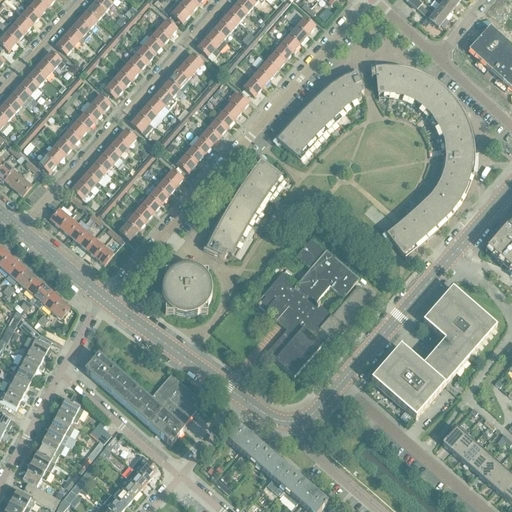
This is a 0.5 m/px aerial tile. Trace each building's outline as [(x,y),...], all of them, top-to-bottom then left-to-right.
[(53,4),(47,0),(32,0),(36,3),(34,4),(45,13),(53,4)] [(111,7),(103,0),(99,0),(93,7),(110,21),(107,18),(104,15),(111,7)] [(186,0),(179,9),(178,9),(189,18),(196,10),(186,0)] [(204,1),(202,0),(186,0),(196,10),(204,1)] [(255,7),(247,0),(243,0),(237,7),(247,16),(255,7)] [(322,0),(321,1),(329,10),(338,0),(322,0)] [(402,0),(417,13),(420,9),(422,7),(414,0),(402,0)] [(455,0),(446,0),(443,4),(453,12),(460,3),(455,0)] [(511,6),(506,1),(500,9),(511,19),(511,6)] [(29,4),(23,10),(37,22),(45,13),(34,4),(32,7),(29,4)] [(453,12),(443,4),(435,14),(445,21),(453,12)] [(144,5),(136,14),(140,17),(148,8),(144,5)] [(178,9),(179,9),(175,6),(167,15),(181,27),(189,18),(178,9)] [(110,21),(93,7),(86,15),(96,24),(100,19),(103,22),(104,21),(107,24),(110,21)] [(247,16),(237,7),(229,16),(239,25),(247,16)] [(431,19),(420,9),(417,13),(423,19),(438,31),(445,21),(435,14),(431,19)] [(511,19),(500,9),(493,18),(509,30),(511,26),(511,19)] [(37,22),(23,10),(21,13),(18,17),(20,20),(18,22),(29,31),(37,22)] [(128,21),(133,15),(129,12),(125,17),(128,21)] [(140,17),(136,14),(129,22),(133,26),(140,17)] [(86,15),(78,24),(91,36),(92,35),(89,32),(96,24),(86,15)] [(239,25),(229,16),(221,25),(231,34),(239,25)] [(9,25),(7,28),(21,40),(29,31),(18,22),(17,24),(14,21),(9,26),(9,25)] [(129,22),(121,31),(125,35),(133,26),(129,22)] [(295,31),(306,40),(314,31),(304,22),(295,31)] [(91,36),(78,24),(70,32),(84,45),(85,44),(84,44),(91,36)] [(157,33),(168,42),(176,33),(165,24),(162,28),(159,26),(155,30),(158,32),(157,33)] [(221,25),(213,34),(223,43),(231,34),(221,25)] [(21,40),(7,28),(1,34),(5,37),(2,40),(13,49),(21,40)] [(125,35),(121,31),(113,40),(117,43),(125,35)] [(306,40),(295,31),(292,35),(288,32),(285,36),(288,39),(288,40),(298,49),(306,40)] [(70,32),(63,41),(73,50),(78,44),(82,48),(84,45),(70,32)] [(157,33),(150,41),(160,51),(168,42),(157,33)] [(223,43),(213,34),(205,43),(219,55),(227,47),(223,43)] [(479,39),(465,54),(473,61),(487,46),(479,39)] [(13,49),(2,40),(1,41),(0,40),(0,54),(0,55),(3,52),(7,55),(13,49)] [(117,43),(113,40),(106,48),(109,52),(117,43)] [(288,40),(280,49),(290,58),(298,49),(288,40)] [(73,50),(63,41),(54,50),(65,59),(73,50)] [(160,51),(150,41),(142,50),(152,59),(160,51)] [(219,55),(205,43),(197,52),(207,61),(212,56),(216,59),(219,55)] [(487,46),(473,61),(481,68),(494,53),(487,46)] [(106,48),(98,57),(102,60),(109,52),(106,48)] [(290,58),(280,49),(272,58),(282,67),(290,58)] [(152,59),(142,50),(138,54),(136,53),(134,56),(136,57),(134,59),(145,68),(152,59)] [(494,53),(481,68),(488,75),(502,60),(494,53)] [(50,55),(42,64),(52,73),(56,69),(60,72),(64,68),(60,65),(50,55)] [(102,60),(98,57),(90,66),(94,69),(102,60)] [(184,67),(194,76),(202,67),(192,58),(184,67)] [(263,63),(261,65),(274,76),(282,67),(272,58),(266,65),(263,63)] [(145,68),(134,59),(127,67),(137,76),(145,68)] [(502,60),(488,75),(496,82),(509,67),(502,60)] [(42,64),(34,73),(48,85),(49,85),(45,81),(52,73),(42,64)] [(274,76),(261,65),(255,71),(258,74),(256,76),(266,85),(274,76)] [(94,69),(90,66),(83,74),(86,78),(94,69)] [(127,67),(119,76),(129,85),(137,76),(127,67)] [(184,67),(176,75),(186,85),(194,76),(184,67)] [(511,69),(509,67),(496,82),(503,88),(511,78),(511,69)] [(440,148),(442,159),(442,160),(441,167),(441,168),(440,173),(439,176),(438,182),(436,185),(433,191),(432,193),(428,198),(425,201),(416,209),(415,210),(406,218),(404,220),(396,227),(395,228),(384,236),(404,262),(415,253),(416,253),(426,244),(437,235),(437,234),(447,225),(457,214),(457,213),(464,201),(470,187),(473,173),(473,172),(474,160),(473,145),(472,141),(469,130),(467,125),(463,116),(461,114),(455,104),(453,102),(444,93),(442,91),(433,84),(431,83),(419,77),(418,76),(405,72),(391,70),(390,70),(375,70),(370,70),(370,74),(371,82),(376,82),(377,98),(378,103),(386,103),(387,103),(388,103),(391,103),(395,104),(398,104),(401,105),(404,106),(406,107),(407,107),(409,109),(412,110),(415,112),(417,113),(419,115),(421,117),(422,118),(423,119),(424,120),(426,121),(428,123),(429,125),(430,127),(432,129),(433,131),(434,133),(436,136),(437,138),(438,142),(439,145),(440,148)] [(48,85),(34,73),(27,81),(37,91),(41,86),(45,89),(48,85)] [(119,76),(117,73),(109,82),(111,84),(112,84),(122,94),(129,85),(119,76)] [(307,107),(304,110),(301,113),(297,117),(294,120),(291,124),(288,127),(284,130),(281,134),(278,138),(274,142),(277,144),(299,163),(302,160),(305,156),(307,153),(310,150),(314,146),(317,143),(320,140),(323,137),(326,134),(330,131),(333,128),(337,125),(340,122),(343,119),(347,117),(349,115),(352,113),(355,111),(357,109),(359,108),(362,106),(360,101),(358,98),(363,96),(354,74),(350,76),(348,77),(344,78),(341,80),(337,82),(333,85),(329,87),(326,90),(325,91),(324,92),(323,92),(320,95),(317,98),(314,100),(311,103),(307,107)] [(186,85),(176,75),(168,84),(182,96),(182,95),(179,93),(186,85)] [(266,85),(256,76),(254,78),(252,76),(248,81),(250,83),(248,85),(258,94),(266,85)] [(511,78),(503,88),(511,95),(511,93),(511,78)] [(78,80),(69,89),(73,92),(81,83),(78,80)] [(27,81),(19,90),(32,102),(33,102),(30,99),(37,91),(27,81)] [(112,84),(111,84),(104,93),(102,92),(99,95),(106,101),(109,98),(114,102),(122,94),(112,84)] [(168,84),(161,93),(175,105),(180,100),(179,99),(182,96),(168,84)] [(258,94),(248,85),(243,92),(241,93),(239,91),(238,93),(247,100),(249,97),(253,101),(258,94)] [(69,89),(62,98),(66,101),(73,92),(69,89)] [(32,102),(19,90),(11,99),(22,108),(25,111),(32,102)] [(161,93),(153,101),(163,110),(164,109),(168,113),(175,105),(161,93)] [(62,98),(54,106),(58,110),(66,101),(62,98)] [(227,105),(240,116),(248,107),(237,98),(230,106),(228,104),(227,105)] [(22,108),(11,99),(4,107),(14,116),(18,112),(22,108)] [(91,108),(101,117),(109,108),(98,99),(94,103),(92,101),(88,106),(91,108)] [(163,110),(153,101),(146,110),(156,119),(163,110)] [(240,116),(227,105),(220,113),(222,115),(221,116),(232,125),(240,116)] [(58,110),(54,106),(47,115),(50,118),(58,110)] [(14,116),(4,107),(0,111),(0,119),(9,127),(10,127),(7,124),(14,116)] [(91,108),(83,117),(93,126),(101,117),(91,108)] [(156,119),(146,110),(138,118),(152,130),(149,127),(156,119)] [(50,118),(47,115),(39,123),(43,127),(50,118)] [(221,116),(214,125),(224,134),(232,125),(221,116)] [(93,126),(83,117),(75,125),(86,134),(93,126)] [(152,130),(138,118),(130,127),(144,139),(152,130)] [(187,123),(183,120),(180,123),(175,119),(173,118),(178,123),(180,125),(183,128),(187,123)] [(9,127),(0,119),(0,134),(2,136),(9,127)] [(39,123),(31,132),(35,135),(43,127),(39,123)] [(75,125),(68,134),(78,143),(86,134),(75,125)] [(214,125),(206,134),(216,143),(224,134),(214,125)] [(68,134),(64,131),(57,139),(60,142),(71,152),(78,143),(68,134)] [(31,132),(24,141),(27,144),(35,135),(31,132)] [(117,142),(127,151),(132,146),(135,143),(130,138),(125,133),(117,142)] [(216,143),(206,134),(198,143),(208,152),(216,143)] [(71,152),(60,142),(53,151),(63,160),(71,152)] [(117,142),(109,151),(120,160),(127,151),(117,142)] [(208,152),(198,143),(190,152),(200,161),(208,152)] [(63,160),(53,151),(49,155),(46,153),(42,157),(45,159),(45,160),(55,169),(63,160)] [(120,160),(109,151),(102,159),(112,169),(120,160)] [(200,161),(190,152),(182,161),(193,170),(200,161)] [(13,157),(10,160),(12,162),(14,163),(16,161),(17,162),(20,159),(15,154),(13,157)] [(152,156),(147,161),(151,165),(156,159),(152,156)] [(102,159),(94,168),(105,177),(112,169),(102,159)] [(55,169),(45,160),(37,168),(47,178),(55,169)] [(193,170),(182,161),(177,168),(178,169),(175,171),(180,175),(182,173),(187,177),(193,170)] [(219,221),(219,222),(216,226),(214,230),(212,234),(210,238),(208,242),(205,246),(205,248),(204,250),(203,251),(224,261),(226,257),(230,259),(235,261),(235,260),(236,257),(238,254),(240,251),(240,250),(241,249),(243,245),(245,241),(247,237),(249,234),(251,230),(253,226),(256,222),(258,218),(261,214),(263,211),(265,207),(268,204),(270,200),(273,197),(275,193),(278,190),(280,186),(283,182),(260,165),(257,163),(249,174),(241,186),(240,186),(240,187),(240,188),(238,191),(235,194),(233,197),(231,201),(228,205),(226,209),(223,213),(221,217),(219,221)] [(4,167),(0,171),(0,181),(4,185),(12,174),(15,171),(6,164),(4,167)] [(94,168),(87,176),(97,185),(101,181),(105,186),(110,181),(105,177),(94,168)] [(21,182),(12,174),(4,185),(12,192),(21,182)] [(171,174),(163,183),(174,192),(181,183),(171,174)] [(132,178),(133,177),(131,175),(127,179),(130,181),(128,183),(132,186),(136,182),(132,178)] [(97,185),(87,176),(80,185),(90,194),(94,189),(97,192),(101,188),(97,185)] [(30,189),(21,182),(12,192),(21,200),(30,189)] [(163,183),(156,192),(166,201),(174,192),(163,183)] [(90,194),(80,185),(71,194),(81,203),(87,197),(90,200),(93,196),(90,194)] [(166,201),(156,192),(148,200),(159,209),(166,201)] [(148,200),(141,209),(151,218),(159,209),(148,200)] [(106,208),(102,213),(106,216),(110,211),(106,208)] [(141,209),(133,218),(144,227),(151,218),(141,209)] [(59,231),(68,221),(59,213),(50,223),(59,231)] [(106,216),(102,213),(98,217),(102,221),(106,216)] [(94,225),(97,222),(92,217),(89,220),(94,225)] [(133,218),(126,226),(136,235),(144,227),(133,218)] [(76,228),(68,221),(59,231),(67,239),(76,228)] [(97,222),(94,225),(100,230),(103,226),(97,222)] [(511,225),(507,230),(506,229),(486,252),(511,274),(511,225)] [(136,235),(126,226),(118,235),(128,244),(136,235)] [(85,235),(76,228),(67,239),(76,246),(85,236),(85,235)] [(85,236),(76,246),(85,253),(94,243),(90,239),(93,236),(88,232),(85,235),(85,236)] [(102,250),(94,243),(85,253),(94,261),(103,250),(102,250)] [(295,288),(315,305),(329,290),(342,301),(358,282),(325,254),(324,255),(310,243),(295,260),(309,272),(295,288)] [(103,250),(94,261),(103,269),(112,258),(107,254),(110,252),(105,247),(102,250),(103,250)] [(0,269),(9,259),(0,251),(0,269)] [(9,259),(0,269),(0,270),(8,277),(17,266),(9,259)] [(26,274),(17,266),(8,277),(17,285),(26,274)] [(191,320),(198,317),(207,317),(207,308),(208,307),(208,306),(209,304),(209,302),(210,300),(210,299),(210,297),(210,296),(210,294),(210,293),(210,291),(210,289),(209,288),(209,286),(208,284),(207,283),(207,274),(198,274),(197,273),(195,273),(194,272),(192,272),(189,271),(187,271),(185,271),(182,271),(181,271),(179,272),(178,272),(176,273),(174,274),(173,274),(164,274),(164,283),(164,284),(163,286),(162,288),(162,289),(161,291),(161,292),(161,294),(161,296),(161,297),(161,299),(161,301),(162,302),(162,303),(164,308),(164,317),(173,317),(174,318),(176,318),(178,319),(180,320),(181,320),(183,320),(186,320),(188,320),(191,320)] [(286,272),(283,275),(288,280),(291,276),(286,272)] [(26,274),(17,285),(25,292),(35,281),(26,274)] [(315,305),(295,288),(281,276),(267,292),(269,294),(257,308),(261,312),(274,298),(286,308),(274,323),(286,333),(266,357),(272,362),(300,329),(312,339),(330,318),(315,305)] [(43,289),(35,281),(25,292),(33,299),(43,289)] [(26,303),(23,307),(28,311),(31,308),(33,307),(39,312),(43,307),(52,297),(43,289),(33,299),(30,304),(28,306),(26,303)] [(330,318),(312,339),(322,348),(328,340),(334,346),(350,328),(350,329),(351,329),(352,329),(353,329),(353,328),(354,328),(374,305),(356,290),(331,319),(330,318)] [(496,330),(452,291),(422,325),(444,344),(421,370),(400,351),(370,384),(415,423),(496,330)] [(52,297),(43,307),(51,315),(60,304),(52,297)] [(261,312),(274,323),(286,308),(274,298),(261,312)] [(60,304),(51,315),(60,322),(69,311),(60,304)] [(15,314),(10,324),(16,328),(18,325),(21,319),(15,314)] [(45,326),(40,322),(37,325),(38,326),(34,330),(36,332),(40,328),(42,330),(45,326)] [(18,330),(31,341),(49,351),(49,350),(51,345),(41,340),(40,339),(24,324),(18,330)] [(300,329),(272,362),(293,381),(322,348),(312,339),(300,329)] [(31,341),(26,350),(44,360),(47,361),(51,355),(48,354),(49,351),(31,341)] [(26,350),(22,359),(40,369),(44,360),(26,350)] [(22,359),(17,368),(35,378),(38,371),(40,372),(40,373),(42,375),(44,372),(39,369),(40,369),(22,359)] [(127,412),(141,396),(98,359),(84,375),(127,412)] [(35,378),(17,368),(12,377),(30,386),(35,378)] [(30,386),(12,377),(7,385),(25,395),(30,386)] [(171,378),(149,403),(181,431),(203,406),(171,378)] [(7,385),(2,394),(21,404),(25,395),(7,385)] [(2,394),(0,398),(0,405),(15,414),(19,407),(21,408),(21,409),(23,410),(25,407),(20,404),(21,404),(2,394)] [(141,396),(127,412),(170,449),(184,433),(181,431),(149,403),(141,396)] [(61,412),(79,422),(83,413),(65,403),(61,412)] [(61,412),(56,422),(69,429),(72,424),(76,426),(79,422),(61,412)] [(0,418),(0,430),(5,433),(6,430),(9,432),(12,425),(0,418)] [(48,424),(46,428),(69,440),(74,443),(79,434),(69,429),(56,422),(52,428),(50,427),(51,426),(48,424)] [(98,427),(94,432),(98,436),(102,431),(105,428),(101,424),(98,427)] [(46,428),(45,431),(47,432),(48,432),(50,432),(46,439),(64,449),(69,440),(46,428)] [(255,468),(267,454),(237,428),(225,443),(255,468)] [(465,440),(468,436),(458,428),(442,447),(451,455),(465,440)] [(102,431),(98,436),(94,440),(99,444),(106,435),(102,431)] [(98,436),(94,432),(90,436),(94,440),(98,436)] [(111,439),(106,435),(99,444),(103,448),(111,439)] [(46,439),(41,448),(59,457),(64,449),(46,439)] [(113,440),(105,450),(110,454),(118,444),(113,440)] [(451,455),(460,463),(473,447),(465,440),(451,455)] [(97,448),(93,453),(97,456),(101,451),(102,450),(98,447),(97,448)] [(482,455),(473,447),(460,463),(469,470),(482,455)] [(41,448),(36,457),(54,467),(59,457),(41,448)] [(105,450),(99,458),(101,460),(103,462),(110,454),(105,450)] [(97,456),(93,453),(86,461),(90,464),(93,461),(97,456)] [(267,454),(255,468),(268,480),(271,482),(271,483),(272,483),(266,489),(279,500),(281,497),(284,494),(297,480),(284,469),(280,466),(277,463),(267,454)] [(492,460),(491,460),(490,462),(482,455),(469,470),(477,478),(492,460)] [(36,457),(32,465),(50,475),(54,467),(36,457)] [(101,460),(99,458),(91,467),(94,469),(101,460)] [(141,458),(130,471),(132,473),(147,485),(155,477),(153,476),(157,472),(141,458)] [(492,460),(477,478),(486,485),(499,470),(501,468),(492,460)] [(90,464),(86,461),(80,469),(84,472),(88,467),(90,464)] [(27,463),(26,466),(28,468),(29,467),(31,468),(27,474),(41,482),(45,484),(50,475),(32,465),(27,463)] [(94,469),(91,467),(85,476),(87,477),(94,469)] [(499,470),(486,485),(494,493),(511,474),(510,473),(507,477),(499,470)] [(147,485),(132,473),(125,481),(129,485),(139,494),(147,485)] [(41,482),(27,474),(22,484),(27,486),(36,491),(41,482)] [(503,500),(511,488),(511,474),(494,493),(503,500)] [(69,478),(66,483),(67,484),(67,485),(72,488),(78,480),(72,476),(70,479),(69,478)] [(87,477),(85,476),(77,485),(80,486),(79,487),(83,490),(91,480),(87,477)] [(284,494),(281,497),(295,510),(298,506),(305,511),(321,511),(327,506),(297,480),(284,494)] [(72,488),(67,485),(63,489),(68,493),(72,488)] [(77,485),(70,494),(72,496),(73,495),(76,498),(83,490),(79,487),(80,486),(77,485)] [(139,494),(129,485),(122,493),(132,502),(139,494)] [(27,486),(22,497),(35,504),(50,511),(53,511),(59,503),(54,501),(36,491),(27,486)] [(511,507),(511,506),(511,488),(503,500),(511,507)] [(122,493),(114,502),(125,511),(132,502),(122,493)] [(17,494),(12,503),(28,511),(30,511),(35,504),(22,497),(17,494)] [(70,494),(63,502),(69,507),(70,506),(75,499),(76,498),(72,496),(70,494)] [(123,511),(125,511),(114,502),(110,498),(103,506),(109,511),(123,511)] [(69,507),(63,502),(60,507),(57,511),(65,511),(69,507)] [(28,511),(12,503),(7,511),(28,511)]
